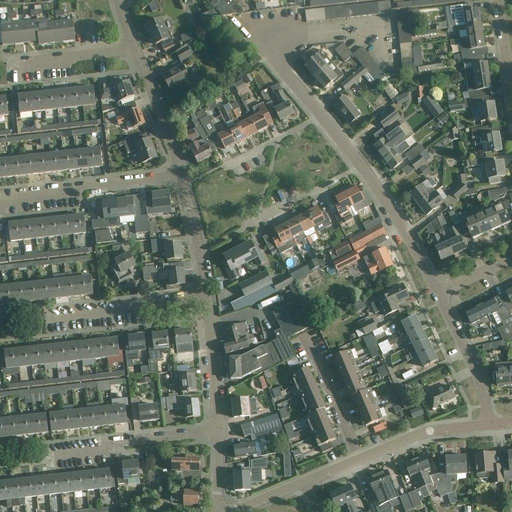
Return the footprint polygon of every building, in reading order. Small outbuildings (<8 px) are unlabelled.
[(242,8),(232,0),(221,0),(240,17),(244,11),(242,8)] [(469,5),(449,8),(451,15),(454,15),(455,27),(458,27),(458,26),(481,23),(479,10),(470,12),(469,5)] [(6,9),(0,9),(0,14),(7,13),(7,19),(12,19),(11,13),(11,8),(6,8),(6,9)] [(37,24),(38,41),(38,44),(51,42),(49,23),(48,20),(37,21),(37,24)] [(73,20),(60,21),(63,41),(75,40),(73,20)] [(166,33),(161,20),(148,25),(148,26),(147,27),(149,33),(151,32),(156,45),(161,43),(163,51),(175,46),(169,32),(166,33)] [(26,42),(38,41),(37,24),(37,21),(24,22),(26,42)] [(49,23),(51,42),(63,41),(60,21),(49,23)] [(12,24),(14,43),(26,42),(24,22),(12,24)] [(483,35),(481,23),(458,26),(458,27),(459,31),(466,30),(468,38),(483,35)] [(2,45),(14,43),(12,24),(0,25),(2,45)] [(462,60),(463,59),(477,57),(476,50),(485,48),(483,35),(468,38),(459,39),(462,60)] [(231,50),(226,41),(218,46),(223,54),(231,50)] [(339,57),(348,49),(343,43),(334,51),(339,57)] [(192,55),(188,47),(176,53),(181,62),(192,55)] [(353,55),(348,49),(339,57),(344,63),(351,57),(352,59),(354,57),(356,60),(366,52),(362,47),(353,55)] [(315,78),(327,67),(321,60),(326,56),(321,50),(309,60),(311,62),(305,67),(315,78)] [(374,61),(366,52),(356,60),(357,61),(357,60),(362,66),(365,69),(374,61)] [(480,57),(477,57),(463,59),(466,79),(474,78),(489,76),(487,63),(481,64),(480,57)] [(368,73),(378,65),(374,61),(365,69),(368,73)] [(442,63),(418,67),(419,72),(442,68),(442,63)] [(413,64),(401,65),(402,72),(414,70),(413,64)] [(188,75),(182,65),(162,76),(170,91),(179,86),(180,87),(181,88),(183,88),(188,85),(192,93),(202,88),(193,72),(188,75)] [(372,78),(382,70),(378,65),(368,73),(372,78)] [(362,66),(340,85),(345,91),(347,93),(350,90),(348,88),(354,83),(363,76),(371,85),(375,81),(372,78),(368,73),(365,69),(362,66)] [(333,74),(327,67),(315,78),(325,89),(334,81),(336,83),(343,76),(338,70),(333,74)] [(382,70),(372,78),(375,81),(376,83),(386,75),(382,70)] [(491,89),(489,76),(474,78),(466,79),(469,99),(488,96),(487,89),(491,89)] [(107,86),(100,87),(101,100),(118,94),(121,101),(135,96),(129,82),(116,87),(115,83),(107,86)] [(398,95),(390,84),(384,89),(391,99),(398,95)] [(93,87),(80,89),(82,107),(95,106),(93,87)] [(82,107),(80,89),(68,90),(70,108),(82,107)] [(70,108),(68,90),(55,92),(57,110),(70,108)] [(288,103),(285,98),(282,91),(274,95),(280,107),(274,111),(280,121),(281,120),(283,121),(286,120),(287,118),(294,114),(289,103),(288,103)] [(57,110),(55,92),(43,93),(45,111),(57,110)] [(45,111),(43,93),(30,95),(32,113),(45,111)] [(405,93),(395,99),(398,105),(408,99),(405,93)] [(32,113),(30,95),(17,96),(19,114),(32,113)] [(431,95),(422,101),(435,118),(443,111),(431,95)] [(489,104),(488,96),(469,99),(448,103),(450,113),(465,111),(465,108),(471,107),(471,110),(479,108),(481,122),(496,119),(494,103),(489,104)] [(0,98),(0,116),(8,115),(6,97),(0,98)] [(360,116),(345,97),(334,106),(349,125),(360,116)] [(236,102),(230,105),(229,105),(236,119),(237,119),(241,117),(237,109),(239,108),(236,102)] [(256,116),(250,119),(257,133),(268,127),(268,126),(274,123),(263,103),(252,108),(256,116)] [(229,105),(230,105),(229,104),(223,107),(227,114),(229,113),(233,120),(232,121),(235,127),(228,130),(236,144),(237,143),(237,144),(238,144),(239,144),(241,143),(242,142),(242,141),(246,138),(239,124),(240,124),(237,119),(236,119),(229,105)] [(145,124),(139,108),(126,113),(127,115),(116,119),(119,125),(129,121),(132,129),(145,124)] [(399,117),(392,109),(377,120),(384,129),(399,117)] [(197,117),(208,137),(212,143),(219,139),(225,150),(236,144),(228,130),(218,135),(216,131),(208,117),(204,110),(196,114),(198,117),(197,117)] [(450,118),(445,112),(437,119),(443,125),(450,118)] [(196,129),(194,130),(197,138),(201,136),(203,140),(208,137),(197,117),(192,120),(194,124),(196,129)] [(250,119),(240,124),(239,124),(246,138),(257,133),(250,119)] [(457,126),(458,129),(467,128),(466,123),(461,123),(460,121),(456,122),(457,126)] [(405,123),(387,136),(382,129),(374,135),(379,142),(373,147),(383,159),(405,141),(414,135),(405,123)] [(17,135),(31,133),(31,128),(22,129),(21,125),(16,126),(17,135)] [(458,129),(457,126),(445,135),(449,142),(451,141),(459,139),(458,129)] [(489,136),(488,129),(488,128),(472,130),(473,139),(481,138),(482,145),(483,145),(486,144),(487,154),(488,154),(493,153),(494,154),(496,154),(496,153),(502,152),(500,141),(499,134),(489,136)] [(197,138),(194,130),(184,133),(188,142),(197,138)] [(157,159),(150,139),(139,143),(137,137),(123,143),(127,155),(138,151),(142,164),(157,159)] [(212,143),(208,137),(203,140),(197,143),(196,142),(189,146),(193,153),(192,153),(197,164),(213,156),(211,152),(215,150),(212,143)] [(405,141),(383,159),(392,170),(403,162),(398,156),(410,147),(405,141)] [(411,162),(426,151),(420,144),(405,155),(411,162)] [(101,149),(88,150),(90,169),(103,167),(101,149)] [(90,169),(88,150),(75,152),(77,170),(90,169)] [(431,158),(426,151),(411,162),(417,170),(426,163),(425,162),(431,158)] [(63,153),(65,171),(77,170),(75,152),(63,153)] [(52,173),(65,171),(63,153),(50,155),(52,173)] [(39,174),(52,173),(50,155),(37,156),(39,174)] [(37,156),(25,157),(27,175),(39,174),(37,156)] [(14,177),(27,175),(25,157),(12,159),(14,177)] [(0,162),(2,178),(14,177),(12,159),(0,160),(0,162)] [(482,159),(468,161),(469,167),(483,165),(482,159)] [(505,177),(503,162),(486,164),(489,185),(501,183),(500,177),(505,177)] [(424,177),(430,173),(424,166),(419,170),(424,177)] [(418,204),(435,191),(432,188),(436,185),(431,178),(427,181),(426,181),(410,194),(418,204)] [(468,189),(462,183),(451,193),(457,200),(464,194),(468,189)] [(345,190),(346,192),(346,193),(353,206),(356,213),(372,204),(365,191),(360,194),(357,187),(353,189),(351,187),(345,190)] [(448,198),(439,188),(435,191),(418,204),(426,215),(448,198)] [(468,189),(464,194),(465,196),(477,194),(476,188),(468,189)] [(507,195),(506,189),(488,191),(489,197),(491,203),(500,199),(499,196),(507,195)] [(353,206),(346,193),(345,193),(344,191),(338,193),(339,196),(335,198),(339,205),(335,207),(341,218),(342,217),(343,217),(346,222),(353,218),(348,209),(353,206)] [(153,202),(146,203),(147,216),(161,214),(161,211),(171,210),(171,213),(172,213),(171,207),(170,200),(171,200),(170,198),(169,192),(152,194),(153,202)] [(125,200),(117,200),(119,218),(134,216),(136,234),(149,232),(148,224),(147,216),(141,217),(139,195),(131,196),(132,199),(125,200)] [(119,218),(117,200),(103,202),(103,199),(95,200),(97,224),(105,223),(105,219),(119,218)] [(492,208),(501,227),(510,223),(510,221),(511,220),(511,216),(509,200),(502,203),(492,208)] [(483,212),(491,231),(501,227),(492,208),(487,210),(484,205),(481,206),(483,212)] [(318,207),(307,213),(316,232),(331,224),(325,212),(321,214),(318,207)] [(482,235),(491,231),(483,212),(478,214),(475,209),(471,211),(474,216),(482,235)] [(316,232),(307,213),(296,219),(309,243),(312,249),(317,246),(315,242),(314,243),(310,235),(316,232)] [(84,215),(71,217),(73,235),(86,233),(84,215)] [(482,235),(474,216),(458,223),(464,236),(470,233),(472,239),(482,235)] [(73,235),(71,217),(59,218),(61,236),(73,235)] [(458,223),(456,217),(451,219),(453,225),(454,228),(449,230),(454,241),(448,244),(453,255),(466,250),(460,238),(464,236),(458,223)] [(46,220),(48,237),(61,236),(59,218),(46,220)] [(291,218),(285,222),(286,224),(285,224),(292,238),(293,238),(298,235),(304,246),(309,243),(296,219),(292,221),(291,218)] [(428,234),(441,228),(437,219),(424,226),(428,234)] [(46,220),(34,221),(36,239),(48,237),(46,220)] [(23,240),(36,239),(34,221),(21,222),(23,240)] [(23,240),(21,222),(8,224),(10,242),(23,240)] [(269,234),(275,247),(276,247),(279,253),(285,250),(296,244),(293,238),(292,238),(285,224),(284,222),(277,225),(279,228),(274,230),(275,232),(269,234)] [(149,232),(150,240),(158,239),(156,224),(148,224),(149,232)] [(380,224),(366,231),(372,242),(386,234),(380,224)] [(355,251),(372,242),(366,231),(349,241),(355,251)] [(275,247),(269,234),(262,238),(269,250),(275,247)] [(441,261),(453,255),(448,244),(442,246),(437,235),(431,238),(436,249),(441,261)] [(180,243),(165,245),(165,239),(151,241),(152,254),(161,253),(161,250),(166,250),(167,261),(182,259),(180,243)] [(350,251),(346,242),(334,248),(336,253),(330,256),(332,260),(350,251)] [(128,254),(123,243),(113,244),(114,251),(120,250),(123,256),(115,260),(118,266),(112,269),(119,283),(133,276),(130,270),(136,267),(129,253),(128,254)] [(250,243),(237,250),(244,264),(255,258),(259,266),(265,263),(258,250),(255,252),(250,243)] [(371,256),(365,259),(368,266),(367,266),(372,276),(379,272),(393,266),(385,248),(371,255),(371,256)] [(234,269),(244,264),(237,250),(224,257),(228,266),(225,267),(232,280),(238,277),(234,269)] [(25,261),(38,259),(37,254),(37,251),(24,253),(24,256),(25,255),(25,261)] [(352,253),(337,261),(341,269),(359,259),(355,252),(352,253)] [(160,265),(158,266),(159,277),(159,281),(166,280),(167,291),(181,289),(180,286),(185,285),(184,270),(183,270),(183,263),(168,265),(160,265)] [(265,288),(272,284),(266,271),(238,286),(245,298),(265,288)] [(289,286),(294,284),(289,274),(272,284),(277,292),(289,286)] [(91,277),(78,279),(80,297),(93,295),(91,277)] [(80,297),(78,279),(66,280),(68,298),(80,297)] [(68,298),(66,280),(53,281),(55,299),(68,298)] [(55,299),(53,281),(41,283),(43,301),(55,299)] [(43,301),(41,283),(28,284),(30,302),(43,301)] [(30,302),(28,284),(15,286),(17,304),(30,302)] [(294,284),(289,286),(296,300),(273,313),(281,329),(274,333),(278,340),(240,358),(229,359),(230,380),(242,379),(251,374),(259,374),(295,357),(286,338),(316,324),(302,297),(294,284)] [(408,297),(402,285),(387,292),(389,296),(370,304),(375,314),(382,311),(385,316),(398,310),(395,303),(408,297)] [(5,305),(17,304),(15,286),(3,287),(5,305)] [(511,289),(506,293),(507,293),(497,298),(510,315),(511,314),(511,304),(511,289)] [(484,303),(465,313),(471,325),(490,315),(492,314),(497,325),(503,322),(504,326),(511,321),(511,317),(510,315),(497,298),(496,297),(492,299),(484,303)] [(362,301),(354,305),(358,315),(367,311),(362,301)] [(401,337),(407,334),(420,327),(414,316),(402,323),(405,328),(398,331),(401,337)] [(378,330),(378,329),(372,318),(360,324),(366,335),(372,332),(373,332),(378,330)] [(511,338),(511,321),(504,326),(500,328),(507,340),(511,338)] [(252,347),(245,323),(223,329),(227,344),(223,345),(226,355),(252,347)] [(382,327),(378,329),(378,330),(373,332),(375,337),(384,332),(382,327)] [(420,327),(407,334),(413,345),(426,339),(420,327)] [(192,343),(191,330),(175,332),(176,345),(177,344),(178,353),(177,353),(178,359),(190,358),(190,352),(186,352),(185,344),(192,343)] [(143,335),(142,336),(142,333),(135,334),(135,336),(128,337),(130,351),(125,351),(127,368),(133,368),(132,361),(139,360),(138,351),(145,350),(143,335)] [(169,348),(167,333),(153,334),(154,349),(149,350),(150,361),(163,360),(161,349),(169,348)] [(398,342),(397,339),(395,336),(387,340),(390,346),(398,342)] [(118,338),(105,340),(107,358),(120,357),(118,338)] [(431,350),(426,339),(413,345),(416,350),(409,354),(412,360),(419,356),(418,356),(431,350)] [(107,358),(105,340),(92,341),(94,359),(107,358)] [(506,340),(503,341),(491,344),(491,350),(507,349),(506,340)] [(82,361),(94,359),(92,341),(80,343),(82,361)] [(387,341),(378,346),(380,350),(382,355),(392,350),(387,341)] [(82,361),(80,343),(67,344),(69,362),(82,361)] [(67,344),(55,346),(57,364),(69,362),(67,344)] [(377,345),(368,349),(370,354),(377,351),(380,350),(378,346),(377,345)] [(55,346),(42,347),(44,365),(57,364),(55,346)] [(42,347),(30,348),(32,366),(44,365),(42,347)] [(30,348),(17,350),(19,368),(32,366),(30,348)] [(19,368),(17,350),(4,351),(6,369),(19,368)] [(418,356),(419,356),(424,367),(437,361),(431,350),(418,356)] [(336,367),(353,361),(349,351),(332,358),(336,367)] [(406,358),(391,364),(394,371),(409,366),(406,358)] [(358,371),(353,361),(336,367),(337,368),(341,378),(358,371)] [(495,365),(496,369),(496,373),(493,374),(492,375),(493,382),(492,382),(492,383),(497,383),(497,387),(510,386),(508,364),(495,365)] [(296,385),(313,378),(308,368),(302,371),(299,365),(284,372),(287,379),(292,377),(296,385)] [(188,376),(187,370),(170,373),(172,384),(180,383),(182,393),(196,391),(194,375),(188,376)] [(414,375),(412,370),(402,375),(404,380),(414,375)] [(362,380),(358,371),(341,378),(345,388),(362,380)] [(317,388),(313,378),(296,385),(300,395),(317,388)] [(366,390),(362,380),(345,388),(350,398),(352,397),(352,396),(366,390)] [(110,381),(97,382),(97,387),(96,387),(97,392),(111,390),(111,385),(110,386),(110,381)] [(72,385),(59,386),(60,391),(60,396),(66,395),(66,391),(72,390),(72,385)] [(412,398),(407,385),(396,389),(405,410),(412,407),(409,399),(412,398)] [(59,386),(45,388),(45,393),(46,396),(52,395),(52,392),(60,391),(59,386)] [(454,398),(448,386),(426,396),(432,409),(454,398)] [(321,398),(317,388),(300,395),(304,405),(321,398)] [(369,389),(366,390),(352,396),(352,397),(356,406),(373,399),(369,389)] [(19,396),(18,396),(19,401),(25,400),(24,396),(31,395),(31,390),(18,391),(19,396)] [(397,400),(393,390),(387,393),(391,403),(397,400)] [(192,401),(192,395),(161,398),(162,410),(167,409),(167,411),(186,408),(187,418),(199,417),(198,401),(192,401)] [(130,399),(132,413),(140,412),(142,422),(159,420),(157,406),(141,407),(140,398),(130,399)] [(255,398),(232,400),(234,418),(257,415),(255,398)] [(326,408),(321,398),(304,405),(308,415),(323,409),(326,408)] [(378,409),(373,399),(356,406),(361,416),(378,409)] [(397,400),(391,403),(394,411),(395,414),(399,412),(401,417),(404,416),(402,411),(397,400)] [(112,407),(115,425),(127,424),(125,406),(112,407)] [(115,425),(112,407),(100,409),(102,427),(115,425)] [(423,414),(420,408),(410,412),(413,419),(423,414)] [(102,427),(100,409),(87,410),(89,428),(102,427)] [(327,419),(323,409),(308,415),(305,416),(310,426),(327,419)] [(382,419),(378,409),(361,416),(365,426),(382,419)] [(89,428),(87,410),(75,412),(77,430),(89,428)] [(77,430),(75,412),(62,413),(64,431),(77,430)] [(52,432),(64,431),(62,413),(50,414),(52,432)] [(251,435),(251,436),(281,426),(277,414),(241,426),(245,437),(251,435)] [(34,416),(36,434),(49,433),(47,415),(34,416)] [(23,436),(36,434),(34,416),(21,418),(23,436)] [(11,437),(23,436),(21,418),(9,419),(11,437)] [(0,438),(11,437),(9,419),(0,420),(0,438)] [(327,419),(310,426),(314,436),(331,429),(327,419)] [(284,426),(286,433),(293,431),(291,423),(284,426)] [(281,426),(251,436),(252,440),(283,431),(281,426)] [(335,439),(331,429),(314,436),(318,446),(319,446),(322,452),(333,448),(330,441),(335,439)] [(293,431),(286,433),(289,440),(296,438),(293,431)] [(261,454),(259,441),(234,445),(236,458),(261,454)] [(511,479),(511,451),(508,452),(509,466),(503,466),(505,480),(511,479)] [(496,466),(495,454),(476,455),(477,474),(478,478),(479,479),(487,478),(489,476),(489,473),(491,472),(492,484),(503,483),(502,466),(496,466)] [(414,459),(428,493),(438,489),(441,497),(447,495),(440,475),(440,474),(432,475),(428,477),(426,471),(430,469),(424,455),(414,459)] [(440,475),(447,495),(452,492),(451,484),(457,484),(456,475),(466,475),(465,456),(446,458),(447,474),(440,475)] [(175,471),(175,479),(190,479),(191,472),(200,472),(200,470),(201,470),(201,465),(200,465),(200,459),(195,458),(195,457),(185,457),(185,459),(172,459),(171,471),(175,471)] [(261,469),(267,469),(266,458),(251,461),(251,469),(243,469),(243,473),(234,473),(235,491),(251,491),(250,484),(262,483),(261,469)] [(428,493),(414,459),(404,463),(410,478),(414,476),(419,490),(423,498),(429,496),(428,493)] [(123,464),(123,461),(115,461),(118,485),(128,484),(127,480),(139,479),(138,462),(123,464)] [(110,470),(98,472),(100,490),(112,488),(110,470)] [(387,471),(377,475),(388,503),(390,508),(400,504),(397,497),(398,497),(393,485),(387,471)] [(85,473),(87,491),(100,490),(98,472),(85,473)] [(85,473),(72,475),(74,493),(87,491),(85,473)] [(72,475),(60,476),(62,494),(74,493),(72,475)] [(377,475),(367,479),(372,493),(370,493),(376,508),(379,507),(380,511),(392,511),(390,508),(388,503),(377,475)] [(60,476),(47,478),(49,495),(62,494),(60,476)] [(47,478),(35,479),(37,497),(49,495),(47,478)] [(37,497),(35,479),(22,480),(24,498),(37,497)] [(24,498),(22,480),(10,482),(12,500),(19,499),(20,506),(25,505),(24,498)] [(13,507),(12,500),(10,482),(0,482),(0,500),(6,500),(7,508),(13,507)] [(340,491),(348,511),(356,511),(352,502),(356,501),(350,486),(340,491)] [(199,492),(184,491),(184,495),(171,494),(171,502),(184,502),(184,505),(195,506),(195,505),(199,505),(199,492)] [(341,511),(348,511),(340,491),(330,495),(336,509),(340,507),(341,511)] [(422,505),(415,491),(408,494),(414,509),(422,505)] [(413,509),(407,494),(400,497),(405,511),(413,509)]
